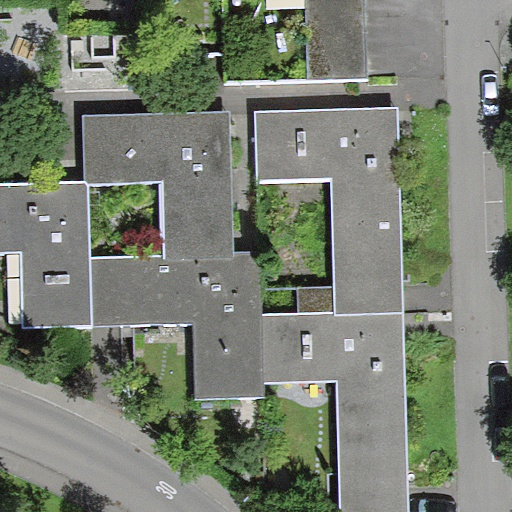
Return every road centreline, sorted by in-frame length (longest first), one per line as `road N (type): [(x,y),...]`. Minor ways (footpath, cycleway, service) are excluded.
road 1 (residential): [(476,511),(468,0)]
road 2 (residential): [(0,419),(65,442),(177,511)]
